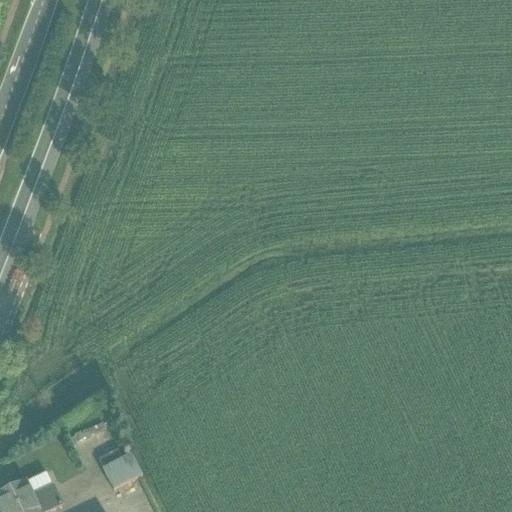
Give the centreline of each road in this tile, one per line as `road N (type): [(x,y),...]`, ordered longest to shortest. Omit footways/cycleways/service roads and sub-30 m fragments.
road 1 (secondary): [(0,253),(96,0)]
road 2 (secondary): [(48,0),(0,135)]
